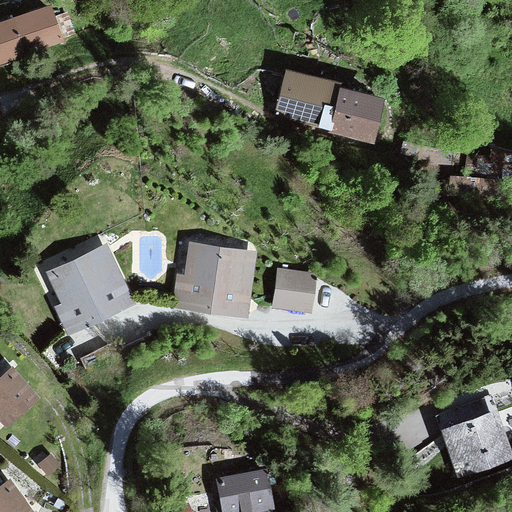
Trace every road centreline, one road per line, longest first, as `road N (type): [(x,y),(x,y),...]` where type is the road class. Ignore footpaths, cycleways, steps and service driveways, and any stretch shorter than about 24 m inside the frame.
road 1 (residential): [(511,280),(435,301),(352,367),(187,386),(147,399),(120,440),(111,511)]
road 2 (track): [(0,105),(63,75),(126,63),(199,82),(331,135)]
